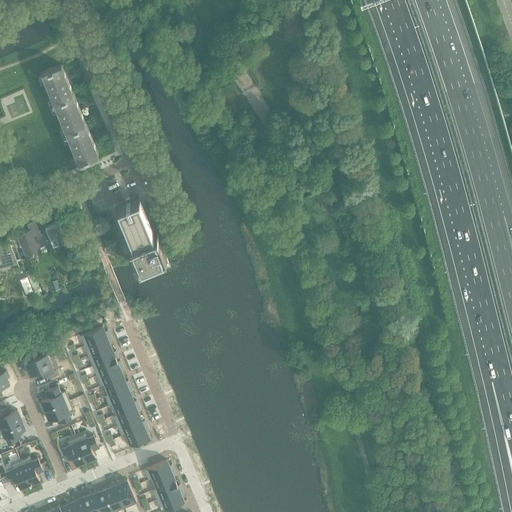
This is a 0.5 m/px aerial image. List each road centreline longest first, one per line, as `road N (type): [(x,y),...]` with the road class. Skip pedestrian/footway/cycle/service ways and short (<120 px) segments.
road 1 (motorway): [(391,0),(434,119),(501,379)]
road 2 (motorway): [(494,214),(426,0)]
road 3 (residential): [(130,162),(60,0)]
road 4 (residential): [(8,213),(130,162)]
road 5 (residential): [(176,439),(127,324)]
road 6 (residential): [(176,439),(63,486)]
